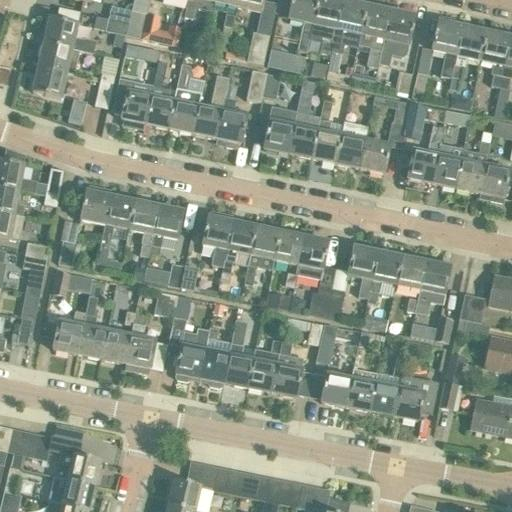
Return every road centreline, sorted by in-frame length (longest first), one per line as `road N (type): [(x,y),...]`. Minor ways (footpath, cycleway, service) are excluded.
road 1 (residential): [(511,248),(84,160),(0,129)]
road 2 (residential): [(395,471),(147,417)]
road 3 (residential): [(147,417),(0,385)]
